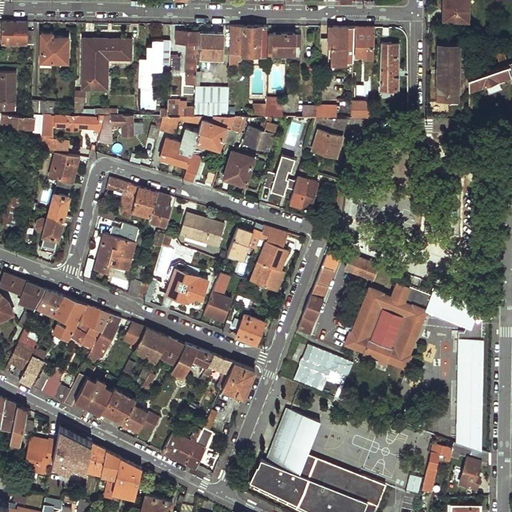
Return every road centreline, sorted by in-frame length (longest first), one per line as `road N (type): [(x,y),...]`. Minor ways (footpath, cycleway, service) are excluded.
road 1 (residential): [(414,14),(0,7)]
road 2 (residential): [(69,281),(98,171),(109,165),(321,231)]
road 3 (residential): [(503,511),(511,192)]
road 4 (residential): [(0,383),(221,493)]
road 5 (residential): [(69,281),(271,361)]
road 6 (residential): [(221,493),(271,361)]
road 7 (residential): [(271,361),(321,231)]
